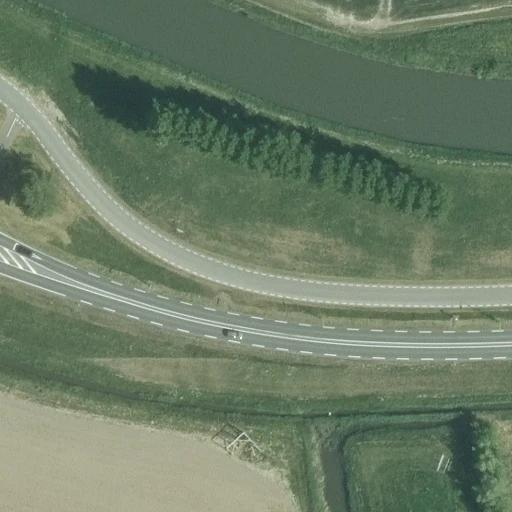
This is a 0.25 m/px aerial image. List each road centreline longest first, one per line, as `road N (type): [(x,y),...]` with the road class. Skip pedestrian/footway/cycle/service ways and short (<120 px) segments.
road 1 (unclassified): [(511,297),(342,296),(187,261),(118,219),(0,87)]
road 2 (primary): [(101,293),(311,340),(511,345)]
